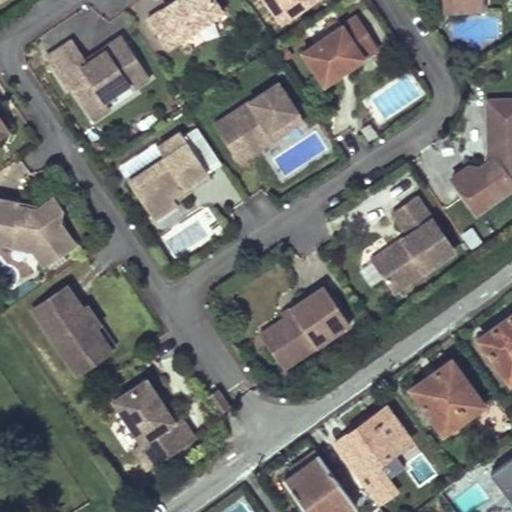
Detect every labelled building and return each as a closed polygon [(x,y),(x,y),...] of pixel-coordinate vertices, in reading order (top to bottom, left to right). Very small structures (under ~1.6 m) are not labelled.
[(175,0),(165,7),(147,19),(167,49),(222,12),(213,0),(175,0)] [(265,0),(281,22),(313,0),(265,0)] [(443,0),(444,10),(482,8),(481,0),(443,0)] [(356,15),(301,52),(323,85),(345,71),(378,48),(356,15)] [(71,40),(45,57),(66,89),(70,87),(81,104),(97,93),(103,102),(128,84),(131,89),(149,78),(121,36),(103,47),(105,50),(99,54),(97,65),(92,64),(87,62),(85,60),(71,40)] [(103,47),(85,60),(87,62),(92,64),(97,65),(99,54),(105,50),(103,47)] [(277,82),(213,125),(239,163),(253,153),(250,149),(254,146),(256,145),(258,138),(297,111),(277,82)] [(97,93),(81,104),(92,120),(108,110),(103,102),(97,93)] [(511,98),(486,100),(487,119),(505,119),(505,113),(511,112),(511,98)] [(250,149),(253,153),(303,120),(297,111),(258,138),(256,145),(254,146),(250,149)] [(472,171),(454,183),(476,213),(511,181),(511,112),(505,113),(505,119),(487,119),(488,148),(495,159),(492,161),(487,164),(485,162),(472,171)] [(164,157),(127,180),(151,217),(174,201),(170,195),(178,190),(187,184),(190,188),(209,176),(180,132),(157,147),(164,157)] [(469,166),(450,178),(454,183),(472,171),(469,166)] [(170,195),(174,201),(190,188),(187,184),(178,190),(170,195)] [(420,193),(391,214),(405,234),(401,237),(374,256),(401,294),(461,250),(420,193)] [(0,195),(0,243),(12,247),(15,236),(24,239),(34,253),(39,249),(48,262),(74,244),(59,223),(61,211),(52,198),(46,202),(35,210),(20,207),(22,200),(0,195)] [(67,287),(32,310),(67,362),(84,350),(93,362),(114,348),(99,325),(95,328),(85,313),(67,287)] [(265,349),(280,371),(346,327),(321,288),(287,310),(289,314),(285,317),(281,319),(267,328),(276,342),(265,349)] [(287,310),(278,315),(281,319),(285,317),(289,314),(287,310)] [(511,313),(479,338),(511,378),(511,377),(511,313)] [(267,328),(256,335),(265,349),(276,342),(267,328)] [(84,350),(67,362),(76,374),(93,362),(84,350)] [(412,384),(445,429),(485,400),(452,355),(431,370),(412,384)] [(146,378),(112,400),(140,443),(132,448),(147,470),(175,452),(161,431),(174,422),(161,401),(146,378)] [(220,387),(210,393),(222,412),(232,405),(220,387)] [(346,430),(371,465),(409,438),(384,401),(365,416),(346,430)] [(195,439),(181,418),(174,422),(161,431),(175,452),(195,439)] [(337,481),(316,452),(299,465),(295,460),(288,466),(292,470),(282,478),(303,507),(306,511),(343,511),(354,504),(337,481)] [(511,453),(489,472),(511,503),(511,453)] [(381,511),(374,503),(363,511),(362,511),(381,511)]
